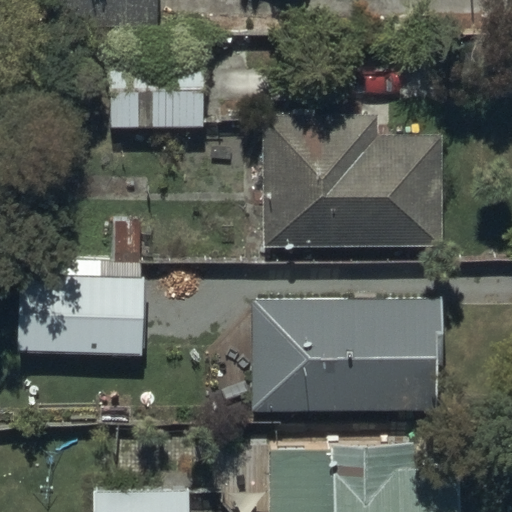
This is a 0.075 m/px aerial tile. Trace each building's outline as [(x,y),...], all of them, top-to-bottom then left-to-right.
[(149,0),(45,0),(45,20),(150,19),(149,0)] [(196,42),(103,44),(105,123),(197,121),(196,42)] [(368,110),(257,112),(260,244),(439,240),(437,131),(368,132),(368,110)] [(35,255),(34,271),(14,270),(12,347),(137,350),(140,274),(140,257),(35,255)] [(246,294),(247,407),(433,407),(434,294),(246,294)] [(454,511),(454,443),(264,443),(264,460),(258,460),(258,511),(454,511)] [(186,511),(187,489),(90,488),(89,511),(186,511)]
